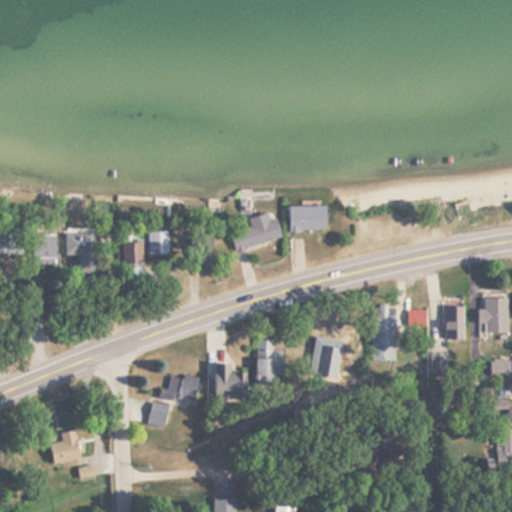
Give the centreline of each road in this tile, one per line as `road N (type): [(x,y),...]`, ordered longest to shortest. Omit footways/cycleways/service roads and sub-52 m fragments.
road 1 (primary): [(0,395),(223,311),(511,240)]
road 2 (residential): [(128,511),(122,346)]
road 3 (residential): [(110,194),(122,346)]
